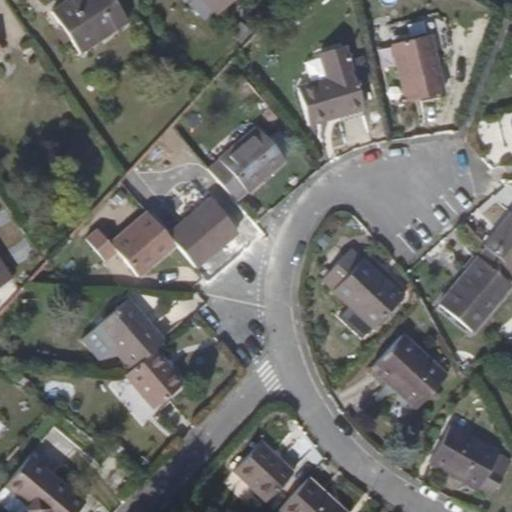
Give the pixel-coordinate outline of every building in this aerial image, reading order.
[(125,21),(110,0),(67,0),(50,12),(78,53),(125,21)] [(200,0),(214,14),(227,0),(200,0)] [(426,36),(389,46),(403,103),(441,93),(426,36)] [(332,108),(357,101),(341,46),(315,54),(323,80),(294,88),(304,126),(335,117),(332,108)] [(359,110),(357,101),(332,108),(335,117),(359,110)] [(206,170),(234,203),(284,161),(256,128),(206,170)] [(173,246),(194,270),(235,234),(207,201),(165,237),(173,246)] [(173,246),(165,237),(146,213),(109,244),(96,229),(84,240),(104,263),(116,253),(136,277),(173,246)] [(481,248),(510,273),(511,270),(511,216),(509,214),(481,248)] [(371,331),(400,299),(348,251),(318,284),(346,309),(336,321),(359,341),(370,330),(371,331)] [(469,333),(508,286),(475,259),(436,305),(469,333)] [(159,348),(167,340),(131,299),(98,327),(135,368),(159,348)] [(412,411),(442,378),(399,338),(368,371),(412,411)] [(135,368),(131,371),(129,373),(159,406),(187,381),(159,348),(135,368)] [(488,471),(496,459),(448,430),(425,466),(486,503),(500,479),(488,471)] [(263,502),(289,473),(256,443),(229,472),(263,502)] [(75,511),(82,504),(27,457),(1,486),(1,488),(0,489),(0,508),(4,511),(19,511),(20,511),(21,511),(75,511)] [(341,511),(305,480),(276,511),(341,511)]
